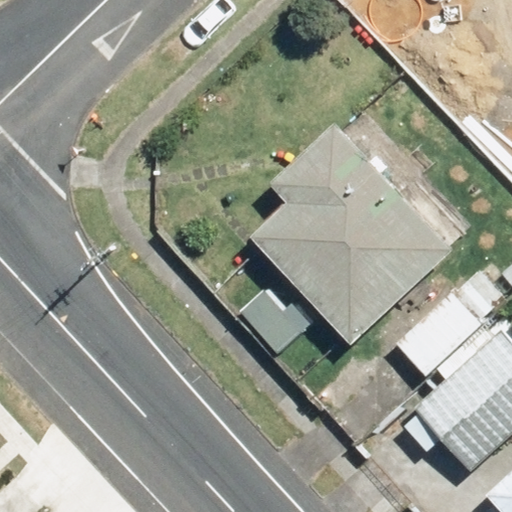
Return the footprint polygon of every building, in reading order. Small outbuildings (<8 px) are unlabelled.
[(511,0),(351,0),(511,162),(511,0)] [(463,253),(344,119),(240,211),(359,345),(463,253)] [(511,309),(511,285),(493,265),(404,346),(434,380),(511,309)] [(511,326),(425,403),(479,464),(511,435),(511,326)] [(511,476),(496,490),(511,507),(511,476)]
